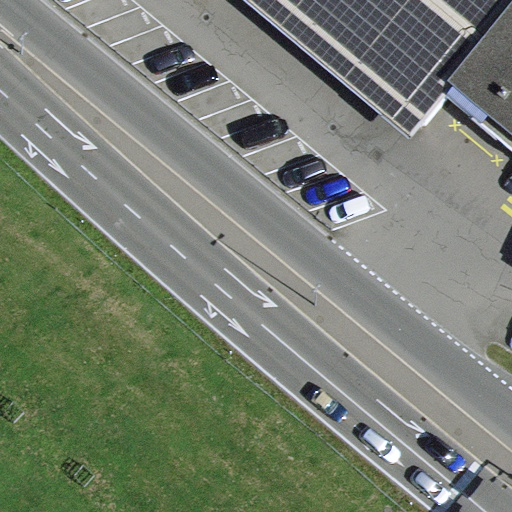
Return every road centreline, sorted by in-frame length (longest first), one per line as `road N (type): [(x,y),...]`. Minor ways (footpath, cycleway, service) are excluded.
road 1 (primary): [(0,34),(408,386)]
road 2 (primary): [(408,386),(511,469)]
